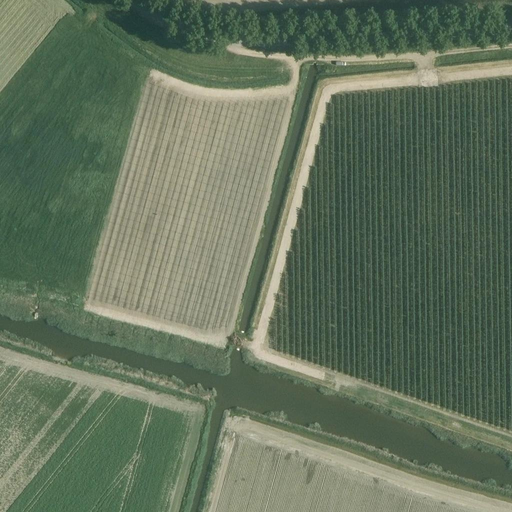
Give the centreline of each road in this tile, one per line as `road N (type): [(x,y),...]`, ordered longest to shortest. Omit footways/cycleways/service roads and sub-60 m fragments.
road 1 (track): [(511,48),(209,69),(144,42),(88,0)]
road 2 (tertiary): [(511,29),(231,42),(174,26),(130,0)]
road 3 (track): [(423,55),(426,78),(338,84),(318,111)]
